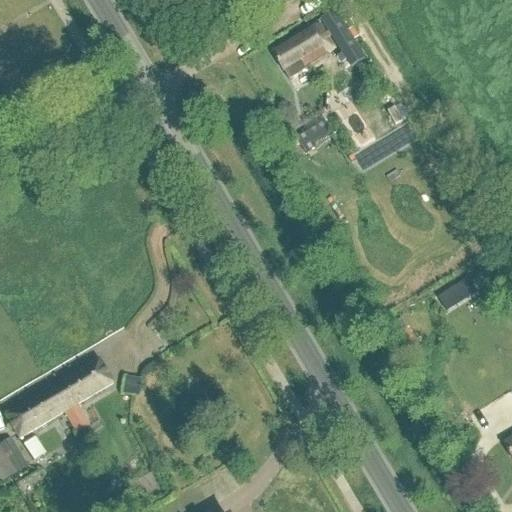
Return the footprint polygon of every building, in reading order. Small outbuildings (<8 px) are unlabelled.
[(342,74),(364,60),(335,13),(322,21),(343,54),(333,61),(342,74)] [(304,69),(334,51),(320,29),(275,57),(291,84),(307,74),(304,69)] [(293,133),(296,139),(297,139),(306,155),(317,148),(313,143),(330,132),(325,123),(308,133),(307,132),(304,127),(293,133)] [(50,391),(64,414),(76,434),(78,434),(82,441),(93,435),(88,427),(90,426),(78,405),(113,384),(100,362),(50,391)] [(19,440),(64,414),(50,391),(6,418),(19,440)] [(0,446),(0,468),(8,480),(29,467),(11,440),(0,446)] [(114,511),(136,511),(142,509),(133,491),(120,498),(110,503),(114,511)]
